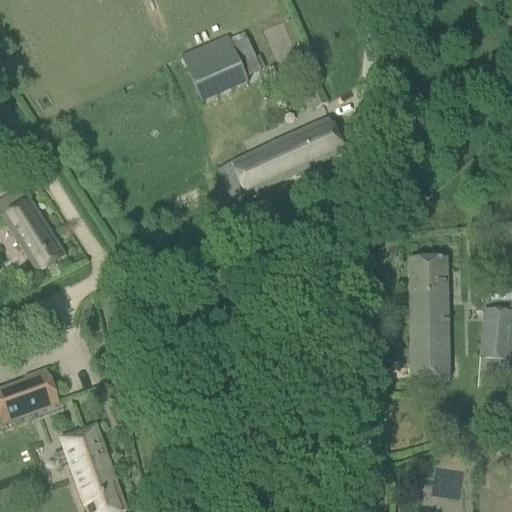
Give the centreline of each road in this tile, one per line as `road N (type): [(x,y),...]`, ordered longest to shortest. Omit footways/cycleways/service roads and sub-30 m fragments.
road 1 (unclassified): [(367,511),(363,224),(377,0)]
road 2 (track): [(363,224),(106,281),(0,326)]
road 3 (track): [(106,281),(0,98)]
